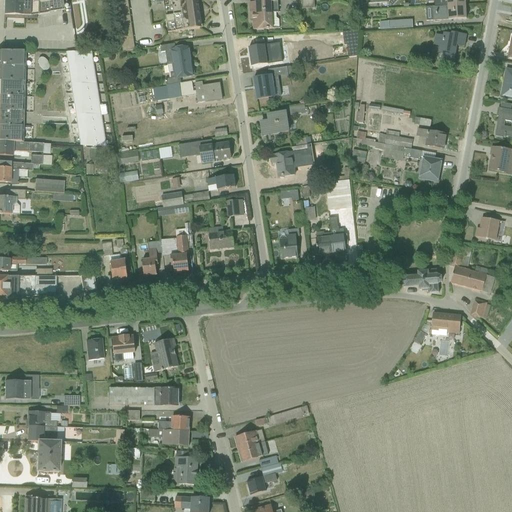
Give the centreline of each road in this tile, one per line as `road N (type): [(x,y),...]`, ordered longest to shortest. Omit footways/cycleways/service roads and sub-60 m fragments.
road 1 (residential): [(266,281),(367,266),(390,221),(453,198),(495,0)]
road 2 (residential): [(266,281),(223,0)]
road 3 (residential): [(239,310),(395,296),(460,310)]
road 4 (residential): [(190,316),(234,511)]
road 5 (residential): [(0,333),(190,316)]
